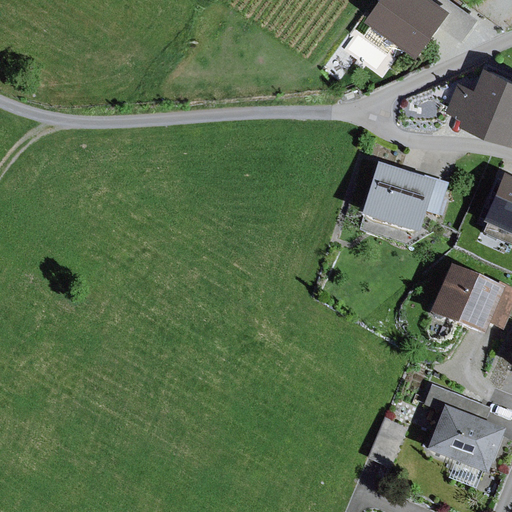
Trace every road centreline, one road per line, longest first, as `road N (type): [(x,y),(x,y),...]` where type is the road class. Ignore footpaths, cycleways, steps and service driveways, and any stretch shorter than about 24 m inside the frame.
road 1 (track): [(357,112),(85,125),(49,121),(0,100)]
road 2 (residential): [(511,152),(398,136),(357,112),(511,40)]
